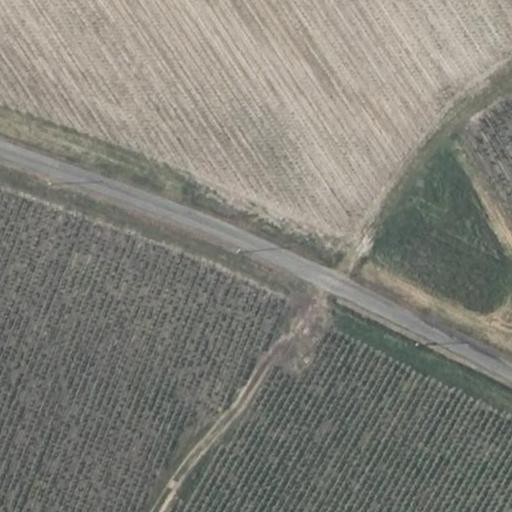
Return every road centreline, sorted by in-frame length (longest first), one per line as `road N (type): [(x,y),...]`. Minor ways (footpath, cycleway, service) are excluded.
road 1 (unclassified): [(511,376),(338,286),(0,150)]
road 2 (track): [(324,280),(234,414),(154,511)]
road 3 (track): [(511,83),(442,128),(406,169),(338,286)]
road 4 (track): [(442,128),(511,259)]
